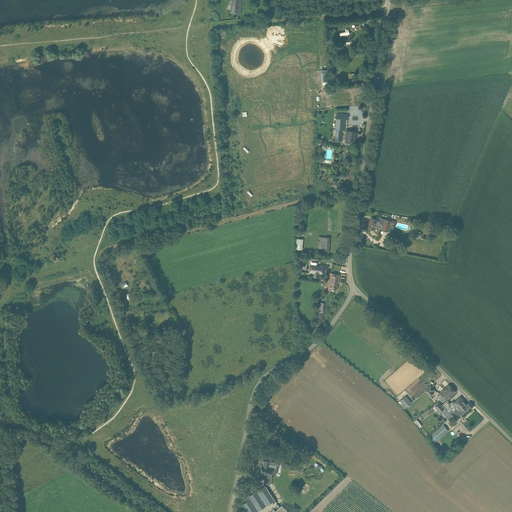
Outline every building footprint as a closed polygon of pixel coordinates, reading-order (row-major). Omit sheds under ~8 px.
[(240,14),(241,0),(231,0),(230,13),(240,14)] [(348,114),(337,113),(337,117),(337,118),(336,129),(337,129),(336,140),(341,141),(342,130),(345,130),(346,118),(348,118),(348,114)] [(355,131),(346,130),(345,139),(346,139),(345,141),(346,142),(349,143),(350,142),(350,140),(354,140),(355,131)] [(378,220),(371,218),(368,228),(374,229),(374,231),(376,233),(378,232),(379,230),(379,229),(382,230),(385,219),(380,219),(380,222),(378,221),(378,220)] [(396,222),(385,219),(382,230),(389,232),(389,230),(392,230),(393,224),(395,225),(396,222)] [(414,226),(412,234),(414,234),(414,237),(418,238),(419,236),(420,237),(421,234),(416,233),(416,232),(418,232),(418,230),(416,230),(417,227),(414,226)] [(329,238),(319,237),(318,248),(322,249),(322,252),(328,252),(329,238)] [(311,265),(310,272),(314,273),(315,272),(319,273),(319,274),(324,275),(325,266),(320,265),(320,267),(311,265)] [(340,274),(335,274),(331,273),(328,290),(336,291),(337,283),(338,283),(340,274)] [(322,324),(324,303),(320,302),(319,310),(316,310),(315,324),(322,324)] [(449,384),(440,393),(446,399),(447,400),(456,392),(449,384)] [(431,386),(425,391),(430,397),(434,393),(432,391),(434,389),(431,386)] [(406,396),(400,400),(406,407),(412,403),(406,396)] [(448,405),(445,408),(450,415),(453,412),(454,411),(465,402),(460,396),(457,400),(454,402),(453,401),(450,404),(448,405)] [(441,412),(444,408),(439,402),(435,406),(441,412)] [(453,412),(450,415),(454,419),(461,413),(463,416),(473,408),(468,403),(467,404),(465,402),(454,411),(453,412)] [(435,442),(448,430),(443,424),(429,436),(435,442)] [(262,466),(261,473),(266,474),(272,475),(272,474),(272,473),(276,474),(277,464),(278,464),(280,465),(281,458),(275,457),(270,456),(269,458),(263,457),(262,461),(265,462),(264,466),(262,466)] [(292,493),(290,500),(292,500),(294,501),(295,501),(296,501),(297,501),(299,500),(301,500),(303,499),(304,499),(305,498),(307,497),(308,496),(310,495),(329,476),(309,460),(307,463),(306,465),(305,467),(305,468),(304,470),(304,472),(304,474),(304,476),(304,477),(304,479),(304,480),(304,481),(305,482),(305,483),(305,484),(305,485),(304,486),(304,487),(304,488),(303,488),(303,489),(302,490),(301,491),(299,492),(298,493),(296,493),(294,493),(293,493),(292,493)] [(275,500),(268,490),(265,485),(249,496),(251,499),(242,505),(245,508),(241,511),(242,511),(256,511),(267,506),(275,500)]
